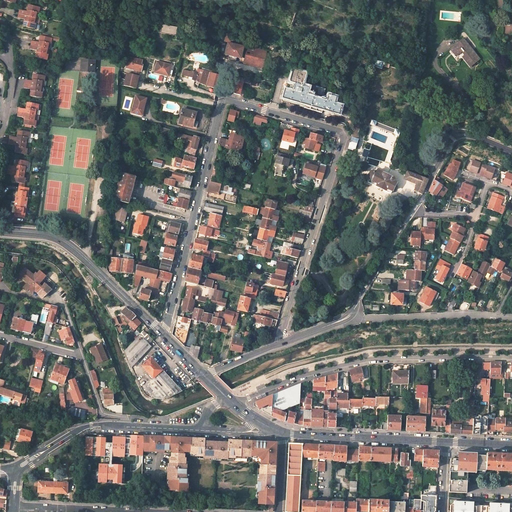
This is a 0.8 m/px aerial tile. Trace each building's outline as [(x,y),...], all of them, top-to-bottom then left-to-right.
[(30,5),(28,12),(23,11),(21,10),(20,14),(36,18),(37,13),(39,14),(40,8),(30,5)] [(36,18),(20,14),(19,18),(26,20),(25,27),(35,30),(37,24),(35,24),(36,18)] [(162,24),(160,31),(175,34),(177,27),(162,24)] [(229,43),(231,41),(233,36),(226,34),(224,41),(229,43)] [(50,43),(52,44),(53,38),(42,36),(41,43),(35,42),(33,41),(32,46),(49,49),(50,43)] [(471,66),(480,59),(464,38),(452,48),(461,59),(464,57),(471,66)] [(225,54),(240,58),(242,47),(228,44),(225,54)] [(49,49),(32,46),(32,49),(39,51),(38,58),(49,60),(50,54),(48,54),(49,49)] [(266,51),(247,47),(244,59),(243,64),(262,69),(266,51)] [(142,67),(140,67),(142,61),(129,57),(126,68),(135,70),(139,71),(141,72),(142,67)] [(376,59),(374,65),(382,67),(383,64),(388,66),(389,63),(384,61),(376,59)] [(93,61),(82,60),(82,70),(93,70),(93,61)] [(157,62),(154,71),(158,71),(157,73),(171,77),(174,66),(157,62)] [(306,72),(292,68),(288,82),(294,84),(293,89),(292,89),(291,91),(284,89),(282,98),(349,117),(352,108),(351,108),(334,104),(336,97),(328,95),(327,99),(325,99),(324,101),(305,95),(308,88),(302,86),(306,72)] [(209,72),(198,69),(197,73),(191,72),(189,79),(195,80),(194,80),(206,85),(216,88),(220,73),(210,70),(209,72)] [(189,79),(191,72),(183,70),(182,77),(189,79)] [(34,81),(28,80),(26,80),(26,84),(42,87),(43,81),(45,82),(46,76),(36,74),(34,81)] [(134,75),(127,74),(124,86),(136,89),(139,76),(138,76),(134,75)] [(237,80),(234,79),(233,82),(235,83),(235,84),(233,84),(232,86),(232,88),(234,89),(233,93),(239,95),(243,82),(242,82),(242,78),(238,77),(237,80)] [(43,92),(41,92),(42,87),(26,84),(25,88),(27,88),(33,89),(32,96),(43,98),(43,92)] [(141,115),(146,98),(135,96),(131,112),(141,115)] [(39,110),(40,104),(29,102),(28,109),(20,108),(19,112),(36,115),(37,110),(39,110)] [(186,110),(183,124),(196,127),(198,121),(194,120),(196,112),(186,110)] [(239,112),(230,110),(228,121),(233,122),(234,117),(237,118),(239,112)] [(36,126),(37,121),(35,120),(36,115),(19,112),(19,116),(27,117),(26,124),(36,126)] [(291,128),(290,131),(284,130),(281,142),(295,145),(298,129),(291,128)] [(31,132),(20,130),(19,137),(11,136),(10,140),(27,143),(28,137),(30,137),(31,132)] [(357,132),(353,130),(347,148),(351,149),(351,148),(354,149),(357,140),(356,139),(358,132),(357,132)] [(322,136),(310,132),(309,138),(304,137),(302,142),(306,143),(305,147),(318,151),(320,144),(316,143),(317,140),(321,141),(322,136)] [(243,137),(240,136),(230,134),(229,140),(220,138),(219,146),(227,148),(240,151),(243,137)] [(184,155),(194,157),(197,147),(199,147),(200,142),(198,141),(199,137),(194,136),(193,137),(182,135),(180,139),(187,141),(185,149),(179,148),(177,153),(184,155)] [(26,148),(27,143),(10,140),(10,144),(18,145),(17,152),(28,154),(29,148),(26,148)] [(387,152),(372,146),(371,151),(385,157),(387,152)] [(194,157),(184,155),(183,159),(175,158),(174,166),(181,168),(182,166),(193,169),(196,157),(194,157)] [(288,160),(277,157),(274,166),(276,167),(275,174),(281,175),(283,165),(287,166),(288,160)] [(8,169),(25,172),(26,167),(28,167),(29,161),(18,159),(17,167),(9,165),(8,169)] [(495,167),(474,159),(469,170),(477,173),(478,170),(485,173),(484,175),(491,178),(495,167)] [(457,173),(460,162),(456,160),(455,163),(452,162),(452,164),(450,163),(443,174),(453,179),(457,173)] [(325,167),(318,165),(318,167),(305,163),(302,173),(322,179),(325,167)] [(212,174),(210,182),(215,183),(218,171),(216,170),(216,166),(214,165),(212,174)] [(14,182),(20,183),(25,184),(26,178),(24,178),(25,172),(8,169),(7,173),(16,175),(14,182)] [(186,174),(173,171),(172,177),(176,178),(182,180),(181,182),(184,182),(183,186),(189,188),(192,177),(186,175),(186,174)] [(395,179),(384,174),(383,176),(377,173),(377,174),(374,173),(372,172),(372,173),(369,179),(373,181),(373,182),(379,184),(378,188),(387,192),(389,194),(393,194),(398,184),(394,182),(395,179)] [(413,181),(416,175),(408,172),(405,178),(413,181)] [(511,173),(507,172),(503,182),(511,185),(511,183),(511,182),(511,173)] [(121,173),(114,200),(129,204),(135,177),(121,173)] [(420,176),(419,179),(418,179),(418,180),(419,180),(417,183),(415,190),(422,193),(428,180),(420,176)] [(439,192),(443,186),(435,180),(430,191),(436,195),(439,192)] [(220,184),(215,183),(210,182),(208,189),(207,192),(218,195),(219,192),(220,184)] [(470,201),(476,187),(464,182),(460,191),(458,197),(470,201)] [(225,193),(237,196),(238,189),(220,184),(219,192),(225,193)] [(448,189),(443,186),(439,192),(444,196),(448,189)] [(24,187),(20,187),(18,196),(16,196),(16,201),(27,203),(28,198),(25,197),(26,192),(29,192),(30,188),(24,187)] [(191,191),(179,188),(178,192),(180,192),(178,197),(179,197),(189,200),(191,191)] [(237,196),(225,193),(223,200),(235,203),(237,196)] [(501,206),(504,197),(494,193),(488,208),(503,214),(505,207),(501,206)] [(189,200),(179,197),(177,207),(185,209),(187,204),(188,205),(189,200)] [(26,208),(27,203),(16,201),(15,206),(16,207),(14,216),(24,218),(25,213),(22,213),(23,208),(26,208)] [(223,207),(205,202),(203,211),(211,213),(213,213),(213,212),(222,215),(223,207)] [(258,209),(244,205),(242,211),(257,215),(258,209)] [(300,209),(299,215),(310,217),(311,212),(313,207),(304,205),(303,209),(300,209)] [(117,206),(114,220),(124,222),(126,213),(124,213),(125,208),(117,206)] [(275,209),(266,206),(265,211),(263,210),(262,213),(264,214),(263,217),(272,219),(278,221),(279,216),(274,214),(275,209)] [(213,213),(211,213),(208,225),(217,228),(219,219),(221,220),(222,215),(213,213)] [(146,226),(149,217),(139,215),(136,223),(135,223),(133,232),(142,235),(143,228),(144,226),(145,226),(146,226)] [(260,228),(270,230),(275,231),(276,226),(271,225),(272,219),(263,217),(262,220),(258,219),(257,223),(261,225),(260,228)] [(184,224),(168,220),(167,226),(170,227),(169,231),(178,233),(179,229),(183,230),(184,224)] [(451,237),(452,238),(461,242),(464,236),(462,235),(466,228),(456,223),(452,230),(454,231),(451,237)] [(202,226),(200,233),(211,236),(212,228),(202,226)] [(422,227),(422,231),(421,238),(434,239),(434,229),(428,229),(426,228),(426,227),(422,227)] [(220,230),(212,228),(211,236),(214,236),(215,234),(219,235),(220,230)] [(258,238),(267,241),(269,235),(274,236),(275,231),(270,230),(260,228),(259,232),(258,232),(258,234),(259,234),(258,238)] [(421,238),(422,231),(411,231),(410,240),(413,240),(413,245),(421,245),(421,238)] [(178,235),(167,233),(165,243),(175,246),(178,235)] [(480,249),(485,250),(490,237),(481,233),(475,249),(480,251),(480,249)] [(195,243),(194,248),(207,251),(209,241),(196,238),(195,243)] [(269,250),(271,243),(254,238),(252,244),(259,246),(258,247),(269,250)] [(452,238),(445,250),(455,255),(461,242),(452,238)] [(144,248),(147,241),(141,239),(137,252),(141,252),(142,248),(144,248)] [(301,246),(283,241),(282,245),(300,250),(300,247),(301,246)] [(282,245),(280,253),(297,257),(298,254),(300,250),(282,245)] [(106,248),(94,247),(94,255),(105,256),(106,248)] [(248,248),(247,252),(267,257),(269,250),(258,247),(258,249),(262,250),(262,252),(248,248)] [(175,250),(165,248),(164,255),(161,254),(160,257),(172,260),(175,250)] [(416,260),(426,261),(426,251),(416,251),(416,260)] [(200,269),(203,257),(192,254),(191,261),(189,267),(200,269)] [(172,260),(160,257),(159,260),(162,261),(160,268),(170,271),(172,260)] [(120,259),(110,258),(109,271),(119,272),(120,259)] [(495,258),(492,264),(488,272),(492,274),(495,270),(495,268),(498,270),(501,271),(505,263),(495,258)] [(120,259),(119,272),(130,273),(131,260),(120,259)] [(449,268),(451,264),(441,259),(437,267),(441,269),(439,275),(440,275),(438,280),(443,282),(450,268),(449,268)] [(286,262),(276,260),(275,265),(284,268),(286,262)] [(422,270),(425,270),(426,261),(416,260),(415,270),(422,270)] [(484,261),(480,269),(485,272),(477,286),(480,287),(488,272),(492,264),(484,261)] [(155,269),(150,268),(144,267),(136,264),(135,273),(152,277),(156,278),(158,270),(155,269)] [(273,273),(282,275),(284,268),(275,265),(273,273)] [(467,279),(472,270),(462,265),(458,274),(467,279)] [(201,270),(200,269),(189,267),(187,274),(186,281),(198,284),(201,270)] [(24,268),(20,274),(23,276),(21,278),(27,282),(23,287),(26,290),(28,289),(32,292),(33,290),(36,292),(41,298),(51,289),(43,283),(41,286),(38,284),(45,275),(39,270),(37,273),(35,272),(33,275),(24,268)] [(422,270),(415,270),(411,269),(410,280),(415,281),(419,281),(421,281),(422,270)] [(474,271),(468,281),(477,286),(485,272),(480,269),(478,273),(474,271)] [(505,269),(501,277),(509,281),(510,278),(511,279),(511,278),(511,274),(510,274),(511,272),(505,269)] [(158,270),(156,278),(151,292),(151,295),(157,297),(160,289),(158,289),(160,280),(161,277),(163,277),(163,279),(170,280),(171,280),(172,273),(158,270)] [(209,271),(208,276),(225,280),(226,276),(209,271)] [(273,273),(271,272),(267,274),(269,278),(268,282),(280,285),(282,275),(273,273)] [(212,288),(213,285),(214,281),(207,279),(205,286),(212,288)] [(415,281),(410,280),(407,280),(399,279),(398,289),(414,290),(415,281)] [(247,281),(243,296),(251,298),(255,299),(256,295),(246,293),(246,291),(251,292),(256,293),(258,287),(253,286),(254,282),(247,281)] [(429,305),(433,298),(432,297),(435,292),(436,290),(427,286),(419,300),(429,305)] [(196,295),(197,290),(188,288),(186,298),(192,300),(194,295),(196,295)] [(148,291),(142,289),(140,299),(148,302),(151,295),(151,292),(148,291)] [(223,291),(216,289),(215,297),(213,296),(212,304),(226,307),(227,300),(222,298),(223,291)] [(403,297),(403,295),(403,294),(401,294),(393,293),(392,304),(403,304),(403,297)] [(243,296),(241,295),(238,309),(247,311),(251,298),(243,296)] [(192,312),(195,300),(192,300),(186,298),(183,310),(192,312)] [(452,298),(448,306),(454,309),(458,301),(452,298)] [(50,304),(46,321),(55,324),(57,316),(53,315),(54,313),(55,313),(57,306),(50,304)] [(126,307),(123,310),(126,314),(124,317),(130,322),(135,317),(135,316),(130,312),(126,307)] [(204,311),(195,308),(192,319),(202,321),(204,313),(204,311)] [(269,318),(270,316),(278,318),(280,314),(271,312),(271,311),(262,309),(260,315),(269,318)] [(232,325),(236,326),(239,313),(226,310),(224,318),(233,320),(232,325)] [(214,312),(214,315),(212,324),(222,326),(225,312),(220,311),(219,314),(214,312)] [(214,315),(204,313),(202,321),(212,324),(214,315)] [(30,322),(25,320),(22,331),(31,334),(34,323),(36,323),(39,316),(32,314),(30,322)] [(278,320),(269,318),(260,315),(258,315),(258,318),(259,318),(258,323),(262,324),(266,325),(270,325),(271,321),(269,320),(269,319),(273,320),(271,326),(276,327),(278,320)] [(14,317),(11,328),(22,331),(25,320),(14,317)] [(140,322),(135,317),(130,322),(128,324),(134,329),(140,322)] [(70,327),(60,331),(61,335),(66,334),(67,338),(66,339),(68,344),(75,342),(72,333),(70,327)] [(144,329),(124,349),(130,366),(150,346),(148,343),(154,338),(144,329)] [(244,341),(234,338),(231,349),(242,351),(244,341)] [(102,345),(92,348),(94,354),(97,363),(107,360),(102,345)] [(39,351),(32,349),(29,358),(37,361),(39,353),(39,351)] [(44,354),(39,353),(37,361),(35,365),(41,366),(44,354)] [(180,391),(149,356),(142,362),(144,364),(141,366),(152,378),(143,387),(149,395),(155,399),(164,399),(180,391)] [(494,362),(490,362),(490,369),(489,374),(499,374),(500,362),(494,362)] [(63,384),(69,369),(56,364),(50,379),(58,382),(63,384)] [(364,376),(362,368),(358,369),(350,371),(353,382),(364,379),(364,376)] [(436,370),(427,369),(427,377),(435,378),(436,370)] [(409,371),(392,371),(392,384),(408,383),(409,371)] [(338,387),(338,374),(330,376),(326,377),(325,390),(338,387)] [(325,392),(325,390),(326,377),(318,379),(314,380),(313,386),(324,387),(323,388),(323,393),(325,393),(325,392)] [(43,381),(32,378),(30,386),(41,389),(43,381)] [(73,399),(75,403),(82,400),(74,378),(68,380),(72,390),(70,390),(72,394),(73,399)] [(483,401),(488,401),(488,398),(488,394),(489,379),(480,378),(480,384),(482,384),(481,394),(483,394),(483,401)] [(0,395),(21,401),(26,402),(27,395),(23,394),(2,388),(5,381),(0,379),(0,395)] [(300,400),(300,399),(301,384),(299,384),(273,395),(273,407),(273,408),(279,411),(293,406),(300,404),(300,400)] [(419,413),(425,413),(426,397),(427,386),(417,386),(417,397),(420,397),(419,413)] [(113,389),(102,390),(104,405),(106,407),(108,407),(108,405),(115,404),(113,389)] [(330,398),(330,408),(337,409),(337,408),(337,401),(337,394),(337,392),(325,392),(325,393),(324,407),(328,407),(328,398),(330,398)] [(273,395),(256,402),(259,409),(269,405),(270,407),(264,409),(263,411),(271,416),(273,408),(273,407),(273,395)] [(312,410),(312,405),(313,399),(306,399),(306,405),(305,405),(304,410),(306,410),(312,410)] [(323,426),(324,413),(324,410),(322,410),(322,405),(312,405),(312,410),(311,426),(317,426),(323,426)] [(72,408),(70,415),(85,418),(86,411),(72,408)] [(279,411),(273,408),(271,416),(275,418),(281,420),(285,421),(286,414),(279,411)] [(311,426),(312,410),(306,410),(306,415),(304,414),(304,417),(299,416),(299,425),(308,425),(311,426)] [(333,414),(333,412),(329,411),(329,413),(328,427),(332,427),(336,427),(337,414),(333,414)] [(443,426),(444,411),(431,411),(431,426),(434,426),(443,426)] [(287,423),(289,423),(297,425),(299,425),(299,416),(300,413),(296,412),(296,413),(290,412),(287,423)] [(400,430),(401,416),(388,415),(387,430),(390,430),(400,430)] [(411,431),(424,432),(425,417),(406,416),(405,431),(411,431)] [(511,423),(504,423),(504,418),(495,418),(495,420),(495,429),(505,430),(505,432),(507,432),(511,432),(511,423)] [(495,431),(495,429),(495,420),(487,420),(487,431),(491,431),(495,431)] [(460,429),(460,425),(450,425),(449,433),(468,434),(472,434),(472,428),(468,428),(465,428),(464,429),(460,429)] [(32,432),(18,428),(15,437),(19,438),(18,441),(29,444),(32,432)] [(143,450),(144,436),(140,436),(131,435),(130,438),(125,438),(125,437),(120,437),(113,437),(112,443),(112,457),(120,457),(120,454),(129,455),(137,456),(137,453),(140,453),(143,453),(143,450)] [(164,451),(165,437),(160,437),(144,436),(143,450),(160,450),(164,451)] [(97,437),(86,437),(85,455),(104,456),(104,464),(99,464),(99,469),(98,478),(98,482),(122,484),(122,479),(122,474),(122,473),(122,468),(123,465),(111,465),(107,464),(107,463),(109,463),(110,457),(110,449),(105,449),(105,443),(106,438),(105,438),(97,437)] [(172,437),(165,437),(164,451),(164,452),(171,453),(171,458),(169,458),(169,463),(168,463),(166,480),(168,480),(168,490),(176,490),(175,492),(188,493),(188,479),(187,479),(187,465),(186,465),(186,458),(185,458),(185,453),(196,454),(196,456),(203,456),(203,458),(241,460),(241,458),(257,459),(257,457),(262,457),(262,464),(261,464),(260,480),(258,480),(258,493),(260,494),(259,505),(265,505),(273,505),(273,493),(274,491),(275,463),(276,443),(270,443),(269,444),(258,444),(256,444),(256,442),(230,441),(228,440),(228,442),(222,441),(222,442),(211,442),(211,441),(207,441),(205,440),(205,439),(188,438),(172,437)] [(301,476),(302,457),(302,444),(296,444),(289,443),(287,475),(301,476)] [(302,444),(302,457),(318,458),(319,445),(316,445),(306,444),(302,444)] [(319,445),(318,458),(333,459),(334,446),(327,445),(319,445)] [(342,446),(334,446),(333,459),(333,461),(346,461),(346,460),(346,450),(346,446),(342,446)] [(359,447),(359,451),(358,460),(370,461),(371,448),(369,447),(359,447)] [(385,448),(371,448),(370,461),(390,462),(390,461),(391,449),(385,448)] [(350,464),(358,464),(358,460),(359,451),(356,451),(346,450),(346,460),(350,460),(350,464)] [(420,450),(414,450),(414,461),(422,461),(423,450),(420,450)] [(434,451),(423,450),(422,461),(422,466),(437,467),(438,451),(434,451)] [(458,456),(455,456),(454,459),(450,458),(449,475),(467,476),(467,472),(475,472),(475,470),(485,471),(485,470),(486,456),(479,455),(479,454),(476,453),(458,452),(458,456)] [(405,453),(400,453),(400,462),(400,465),(410,466),(410,463),(410,460),(408,460),(408,454),(405,453)] [(485,470),(511,471),(511,454),(494,454),(486,453),(486,456),(485,470)] [(298,511),(299,507),(299,501),(301,476),(287,475),(284,511),(298,511)] [(449,475),(449,492),(466,493),(466,482),(468,482),(469,479),(466,478),(467,476),(449,475)] [(53,482),(45,482),(45,480),(38,479),(37,491),(45,491),(45,493),(52,493),(53,482)] [(61,483),(53,482),(52,493),(59,493),(59,492),(67,492),(68,481),(61,480),(61,483)] [(421,493),(420,500),(419,511),(434,511),(436,486),(428,485),(428,493),(423,493),(422,493),(421,493)] [(356,500),(356,503),(355,511),(368,511),(368,500),(356,500)] [(388,501),(368,500),(368,511),(367,511),(387,511),(388,502),(388,501)] [(413,509),(404,509),(403,511),(419,511),(420,500),(410,500),(410,506),(413,506),(413,509)] [(485,511),(486,502),(448,500),(447,511),(485,511)] [(301,507),(301,511),(315,511),(316,502),(302,501),(301,507)] [(330,511),(331,502),(316,502),(315,511),(330,511)] [(331,502),(330,511),(343,511),(344,503),(331,502)] [(344,502),(344,503),(343,511),(355,511),(356,503),(344,502)] [(403,511),(404,509),(404,504),(404,503),(388,502),(387,511),(403,511)] [(511,511),(511,503),(486,502),(485,511),(511,511)]
